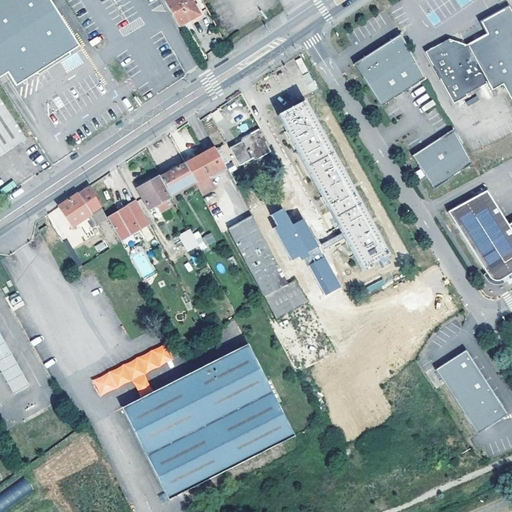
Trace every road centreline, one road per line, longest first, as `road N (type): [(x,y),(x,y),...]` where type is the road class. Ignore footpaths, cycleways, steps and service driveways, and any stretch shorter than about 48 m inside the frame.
road 1 (residential): [(511,301),(490,307),(472,298),(301,26)]
road 2 (tertiary): [(0,224),(301,26)]
